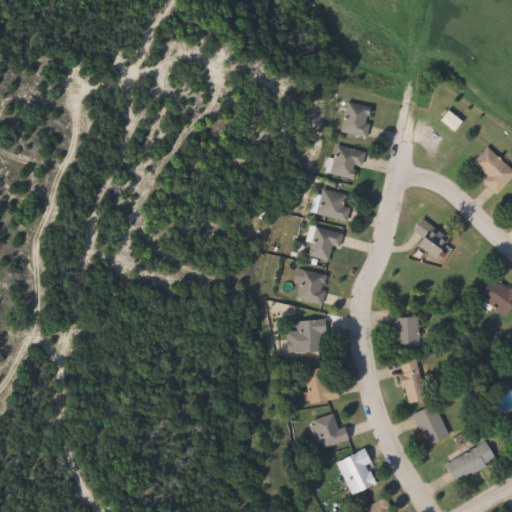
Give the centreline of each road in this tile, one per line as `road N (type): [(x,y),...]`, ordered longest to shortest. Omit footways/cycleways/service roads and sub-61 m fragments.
road 1 (residential): [(359,313),(394,175),(419,174),(511,251)]
road 2 (residential): [(425,511),(367,404),(359,313)]
